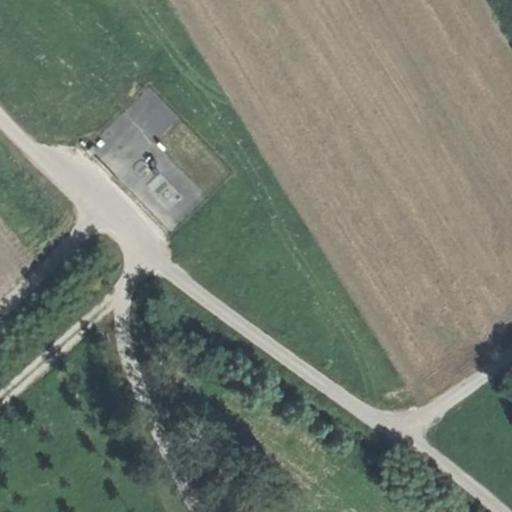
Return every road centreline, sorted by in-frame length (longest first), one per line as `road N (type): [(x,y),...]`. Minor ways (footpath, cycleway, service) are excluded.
road 1 (track): [(121,291),(133,373),(199,511)]
road 2 (track): [(0,399),(152,258)]
road 3 (track): [(397,431),(511,355)]
road 4 (track): [(0,312),(101,220)]
